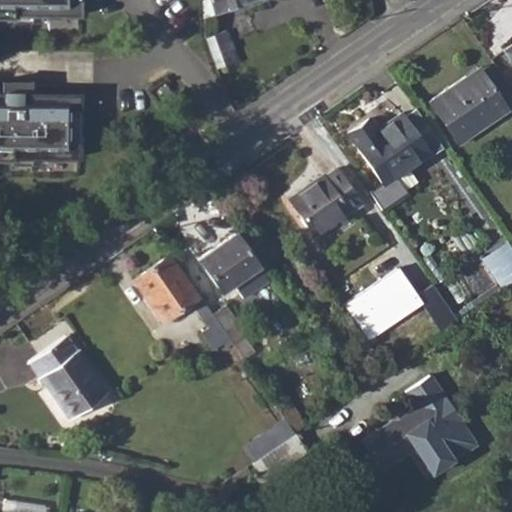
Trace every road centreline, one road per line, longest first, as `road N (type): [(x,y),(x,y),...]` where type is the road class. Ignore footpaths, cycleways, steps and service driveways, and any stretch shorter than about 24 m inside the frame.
road 1 (tertiary): [(0,307),(233,142)]
road 2 (tertiary): [(233,142),(439,0)]
road 3 (unknown): [(0,92),(163,106),(190,90)]
road 4 (residential): [(233,142),(160,53),(139,0)]
